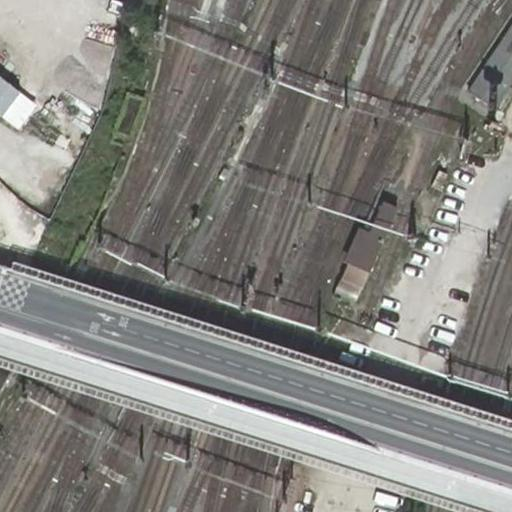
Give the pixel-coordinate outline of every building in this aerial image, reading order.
[(511,25),(468,92),(493,109),(511,80),(511,25)] [(134,97),(128,94),(121,113),(115,132),(130,137),(143,100),(134,97)] [(130,137),(115,132),(111,141),(126,147),(130,137)] [(343,295),(356,301),(397,208),(384,203),(371,233),(364,229),(348,264),(355,267),(343,295)] [(0,345),(0,394),(21,354),(1,344),(0,345)]
